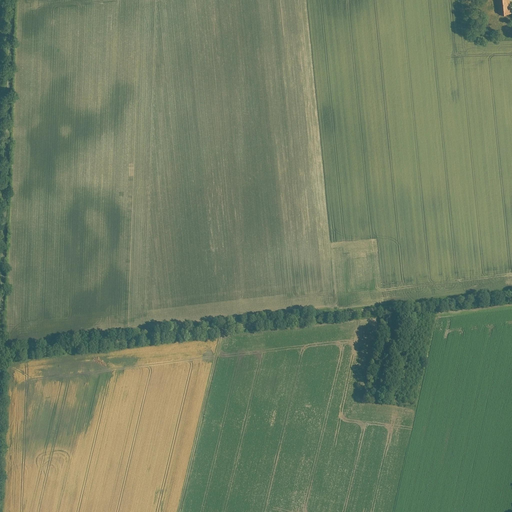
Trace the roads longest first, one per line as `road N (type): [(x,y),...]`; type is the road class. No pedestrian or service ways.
road 1 (track): [(511,292),(0,353)]
road 2 (unclassified): [(0,408),(12,0)]
road 3 (track): [(221,326),(179,511)]
